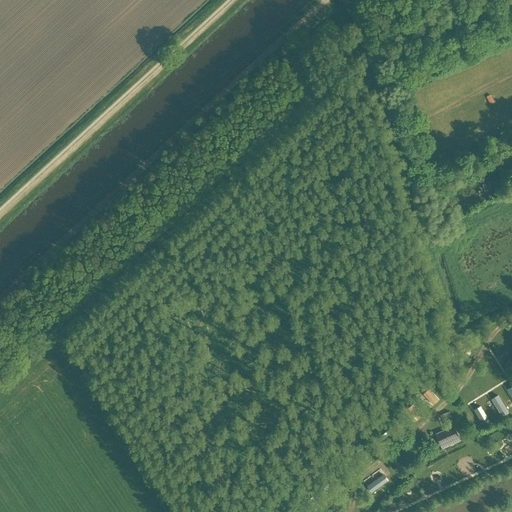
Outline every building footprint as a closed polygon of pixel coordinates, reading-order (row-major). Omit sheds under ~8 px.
[(452,348),(430,368),(450,389),(471,362),(452,348)] [(511,378),(495,389),(510,413),(511,411),(511,378)] [(424,382),(410,396),(427,414),(442,400),(424,382)] [(495,389),(478,399),(493,423),(510,413),(495,389)] [(410,396),(395,410),(412,428),(427,414),(410,396)] [(478,399),(463,409),(476,433),(493,423),(478,399)] [(459,438),(454,425),(435,434),(440,446),(444,444),(446,447),(454,443),(452,441),(459,438)] [(409,443),(386,460),(399,477),(419,462),(409,443)] [(386,460),(363,481),(374,497),(399,477),(386,460)] [(309,502),(315,508),(337,486),(330,480),(309,502)]
